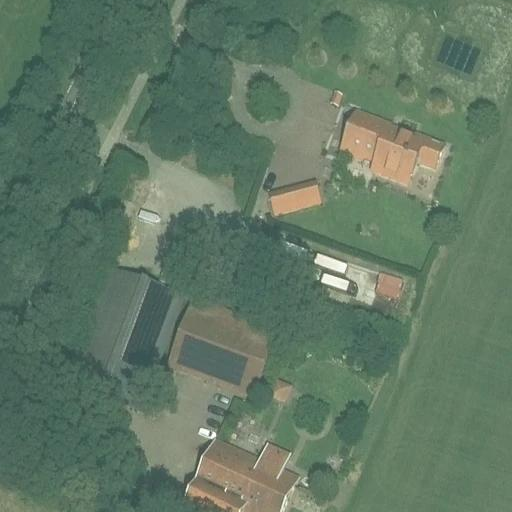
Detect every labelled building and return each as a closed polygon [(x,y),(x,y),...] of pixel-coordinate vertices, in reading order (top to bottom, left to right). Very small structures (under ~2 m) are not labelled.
[(356,115),(346,140),(341,155),(374,167),(372,174),(408,188),(417,165),(434,172),(443,149),(415,138),(414,140),(390,131),(390,129),(356,115)] [(315,184),(299,188),(305,211),(321,206),(315,184)] [(250,232),(256,252),(302,237),(296,218),(250,232)] [(140,415),(183,299),(108,270),(63,386),(140,415)] [(399,300),(404,285),(375,274),(370,289),(399,300)] [(349,312),(350,301),(323,297),(322,308),(349,312)] [(192,302),(170,362),(256,394),(278,334),(192,302)] [(289,406),(296,390),(279,383),(272,399),(289,406)] [(283,511),(297,482),(217,445),(186,511),(283,511)]
